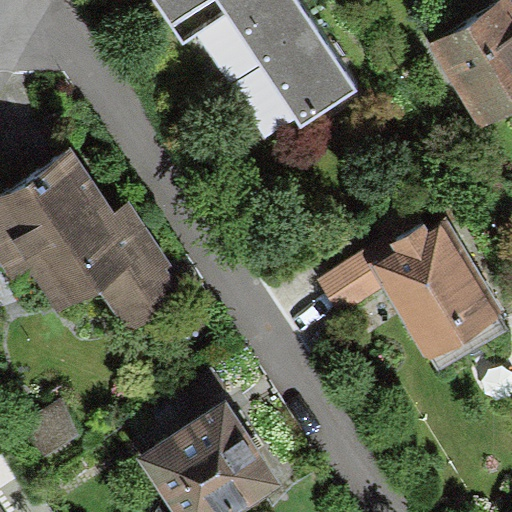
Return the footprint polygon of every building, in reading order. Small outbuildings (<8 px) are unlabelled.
[(284,0),(142,0),(168,38),(208,12),(288,134),(347,95),(284,0)] [(511,32),(498,9),(428,51),(478,134),(511,114),(511,32)] [(65,167),(0,209),(0,272),(13,293),(31,281),(61,327),(107,296),(132,334),(184,299),(131,218),(109,233),(65,167)] [(425,225),(315,287),(336,323),(388,293),(432,369),(489,336),(425,225)] [(222,415),(135,468),(162,511),(237,511),(269,493),(222,415)]
